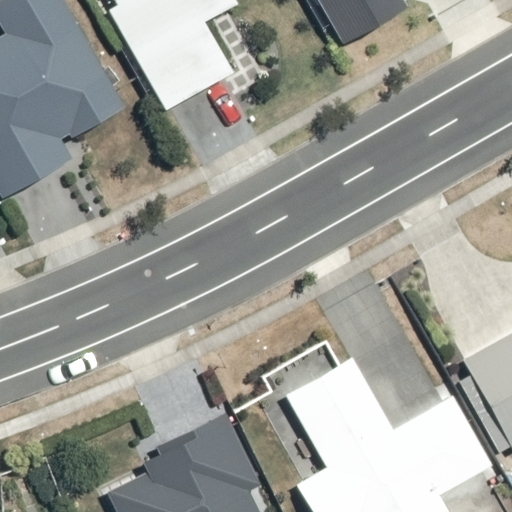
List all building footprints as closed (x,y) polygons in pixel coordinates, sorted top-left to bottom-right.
[(0,180),(13,203),(88,159),(81,148),(136,116),(68,0),(15,0),(0,9),(0,180)] [(123,0),(125,3),(115,9),(189,131),(276,78),(235,12),(254,0),(123,0)] [(320,0),(347,49),(411,14),(403,0),(320,0)] [(511,333),(467,360),(511,436),(511,333)] [(364,353),(291,391),(325,457),(299,471),(320,511),(475,511),(494,502),(482,478),(503,467),(460,385),(398,418),(364,353)] [(276,511),(232,414),(150,460),(155,468),(113,491),(124,511),(276,511)]
